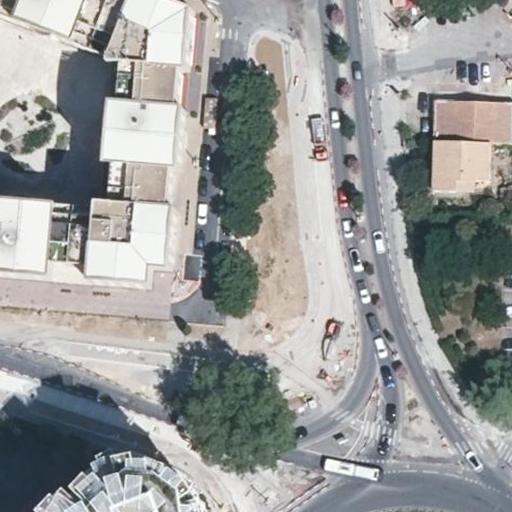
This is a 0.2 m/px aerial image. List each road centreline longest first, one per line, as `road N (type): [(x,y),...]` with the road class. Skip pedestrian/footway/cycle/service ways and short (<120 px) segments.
road 1 (primary): [(325,56),(344,246),(384,382),(378,495)]
road 2 (primary): [(457,437),(410,349),(384,252),(363,64)]
road 3 (residential): [(235,0),(207,306)]
road 4 (residential): [(0,289),(207,306)]
road 5 (secondary): [(0,366),(192,427)]
road 6 (secondary): [(349,504),(192,427)]
road 7 (residential): [(363,64),(511,40)]
